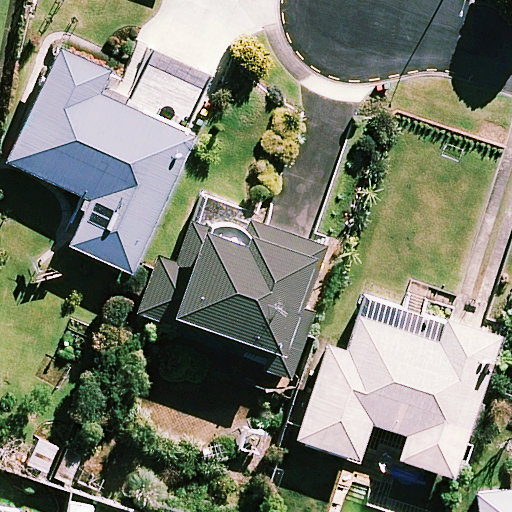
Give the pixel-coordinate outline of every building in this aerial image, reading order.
[(130,276),(191,139),(183,136),(207,82),(152,58),(129,111),(97,97),(107,75),(55,52),(4,164),(81,199),(60,245),(130,276)] [(140,309),(278,358),(307,277),(315,279),(325,251),(245,223),(248,216),(203,200),(192,232),(170,224),(140,309)] [(496,341),(363,299),(346,354),(325,347),(289,459),(338,475),(343,457),(357,462),(369,425),(406,437),(397,462),(452,480),(496,341)] [(511,511),(511,492),(476,496),(477,511),(511,511)] [(96,511),(98,500),(64,495),(61,511),(96,511)]
